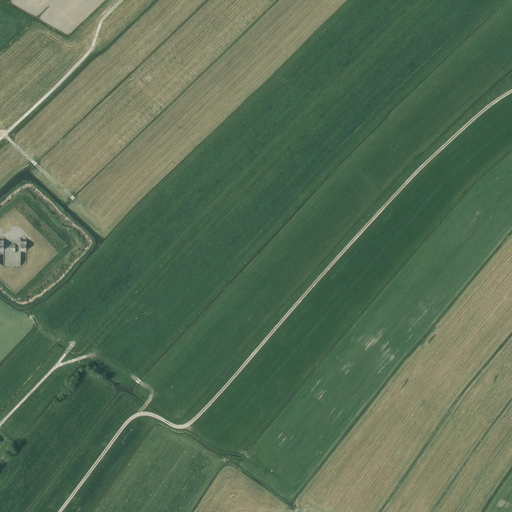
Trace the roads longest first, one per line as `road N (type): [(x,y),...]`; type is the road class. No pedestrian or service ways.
road 1 (track): [(60,511),(130,419),(147,413),(178,426),(195,419),(437,152),(511,93)]
road 2 (track): [(0,425),(55,367),(91,354),(146,387),(152,395),(137,415)]
road 3 (track): [(0,138),(74,70),(118,0)]
